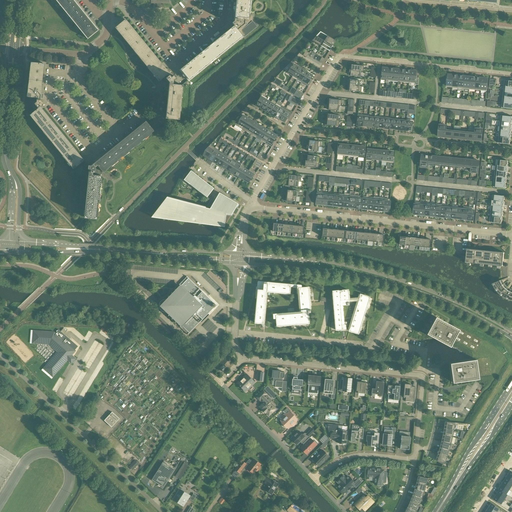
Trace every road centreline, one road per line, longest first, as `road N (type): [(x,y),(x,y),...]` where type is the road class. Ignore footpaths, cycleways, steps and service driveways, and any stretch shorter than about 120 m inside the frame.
road 1 (residential): [(251,202),(338,57),(511,74)]
road 2 (tertiary): [(239,262),(392,283),(511,338)]
road 3 (tertiary): [(511,330),(394,277),(239,254)]
road 4 (residential): [(511,235),(251,202)]
road 5 (residential): [(241,359),(422,375),(415,446)]
road 6 (tertiary): [(239,254),(13,242)]
road 7 (tertiary): [(13,251),(239,262)]
road 8 (unclassified): [(161,511),(0,354)]
road 9 (tertiary): [(13,242),(16,190),(4,150),(14,48)]
road 10 (residential): [(313,478),(219,382)]
road 11 (residential): [(14,48),(82,53),(106,34),(110,0)]
road 12 (primary): [(511,384),(451,488)]
